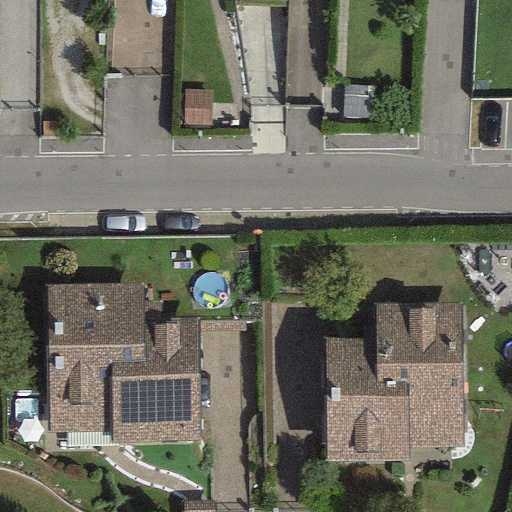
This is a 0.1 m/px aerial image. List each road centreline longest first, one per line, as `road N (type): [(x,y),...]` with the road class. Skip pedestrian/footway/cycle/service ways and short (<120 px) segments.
road 1 (residential): [(434,190),(0,198)]
road 2 (residential): [(434,190),(441,0)]
